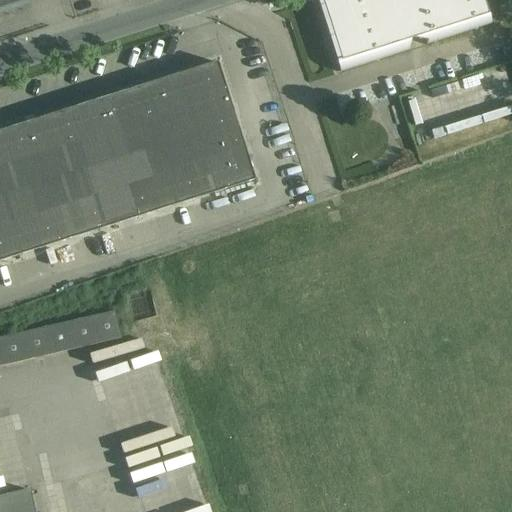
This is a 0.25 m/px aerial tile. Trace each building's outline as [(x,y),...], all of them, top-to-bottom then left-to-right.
[(0,0),(0,10),(25,3),(24,0),(0,0)] [(320,0),(344,72),(491,25),(482,0),(320,0)] [(485,61),(504,57),(501,45),(482,49),(485,61)] [(0,132),(0,262),(254,182),(216,64),(0,132)] [(0,367),(121,340),(114,312),(0,339),(0,367)] [(0,511),(32,511),(28,491),(0,497),(0,511)]
